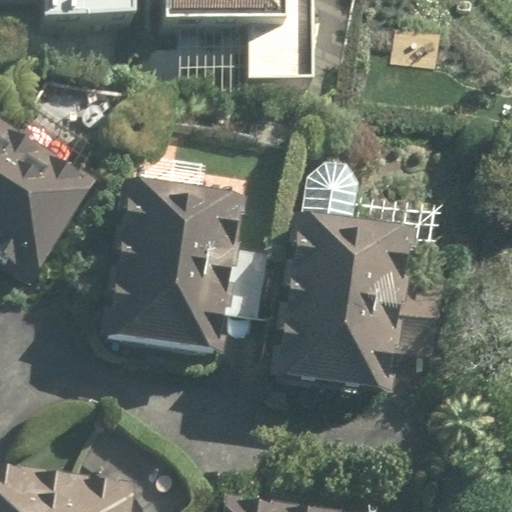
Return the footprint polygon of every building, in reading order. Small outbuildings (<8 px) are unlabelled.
[(248,87),(306,88),(306,0),(158,0),(157,39),(248,41),(248,87)] [(0,275),(33,292),(90,180),(57,163),(74,131),(35,111),(18,143),(0,133),(0,275)] [(205,203),(208,170),(153,165),(150,198),(123,196),(108,363),(222,374),(226,325),(234,326),(245,206),(205,203)] [(273,398),(391,412),(397,361),(437,366),(446,293),(408,288),(413,240),(293,226),(273,398)] [(130,511),(132,490),(0,479),(0,511),(130,511)] [(288,511),(220,503),(218,511),(288,511)]
